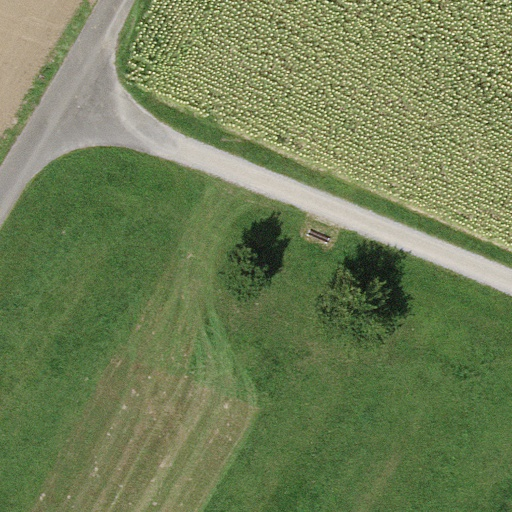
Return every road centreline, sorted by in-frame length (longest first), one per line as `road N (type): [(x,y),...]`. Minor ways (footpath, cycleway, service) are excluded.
road 1 (track): [(64,107),(511,288)]
road 2 (track): [(128,0),(64,107)]
road 3 (track): [(64,107),(0,211)]
